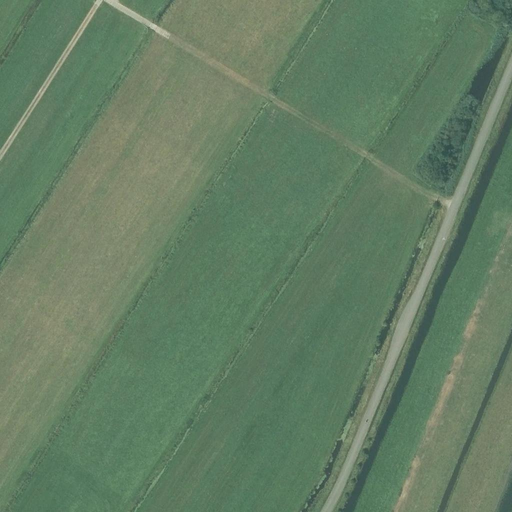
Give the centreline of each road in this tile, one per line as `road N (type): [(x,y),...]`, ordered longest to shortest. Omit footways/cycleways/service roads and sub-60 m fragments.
road 1 (unclassified): [(329,511),(511,67)]
road 2 (track): [(110,0),(454,210)]
road 3 (track): [(99,0),(0,156)]
